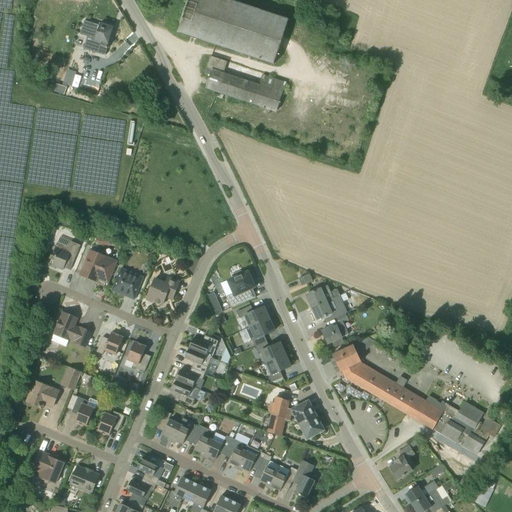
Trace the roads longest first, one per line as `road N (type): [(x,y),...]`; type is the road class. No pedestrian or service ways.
road 1 (residential): [(153,43),(320,74),(422,124)]
road 2 (tertiary): [(368,478),(248,229)]
road 3 (residential): [(295,511),(132,436)]
road 4 (tertiary): [(236,198),(153,43)]
road 5 (residential): [(236,198),(347,214),(390,231)]
road 6 (residential): [(511,126),(503,123),(457,258)]
road 7 (residential): [(171,333),(210,253),(248,229)]
road 8 (residential): [(46,292),(69,292),(171,333)]
